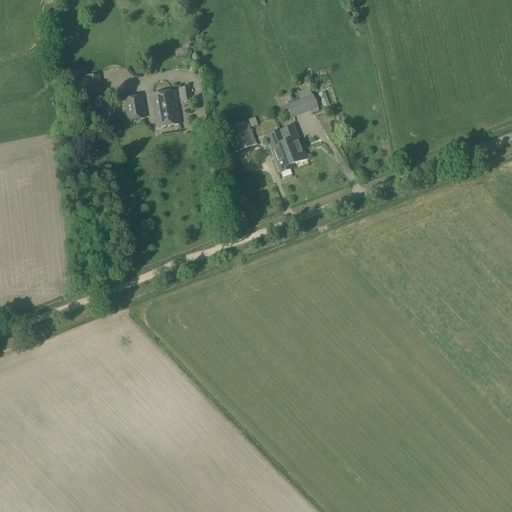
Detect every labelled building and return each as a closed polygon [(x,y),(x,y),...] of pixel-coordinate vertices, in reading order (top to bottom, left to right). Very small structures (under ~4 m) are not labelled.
[(87,77),(90,95),(100,94),(97,76),(87,77)] [(178,89),(180,103),(192,101),(190,87),(178,89)] [(150,95),(156,128),(179,125),(174,91),(150,95)] [(303,112),(317,107),(312,96),(299,101),(303,112)] [(124,99),(128,121),(144,118),(141,97),(124,99)] [(244,127),(231,132),(239,152),(252,146),(244,127)] [(286,130),(279,132),(292,165),(305,160),(294,132),(287,134),(286,130)] [(292,165),(279,132),(272,135),(273,140),(268,142),(280,174),(290,170),(288,166),(292,165)] [(307,161),(327,155),(323,143),(311,147),(313,151),(305,154),(307,161)] [(319,159),(308,161),(311,175),(322,173),(319,159)]
